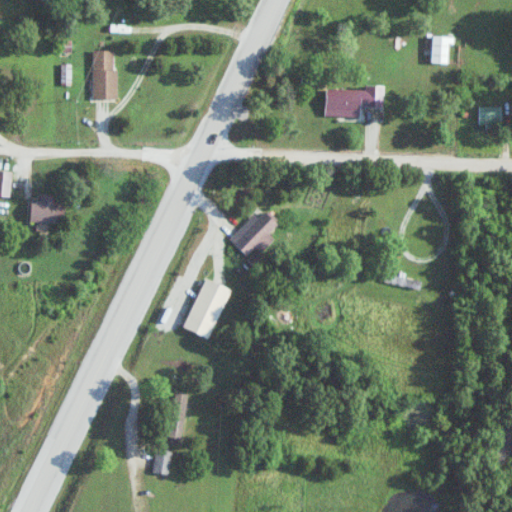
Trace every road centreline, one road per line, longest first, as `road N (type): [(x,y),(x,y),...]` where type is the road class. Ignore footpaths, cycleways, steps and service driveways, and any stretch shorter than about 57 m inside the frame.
road 1 (secondary): [(31,511),(283,0)]
road 2 (residential): [(0,154),(511,169)]
